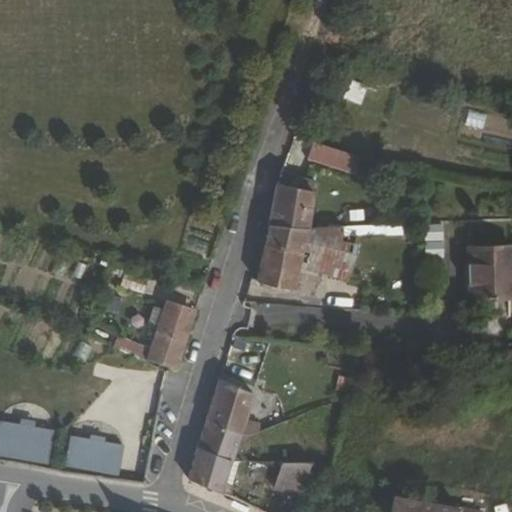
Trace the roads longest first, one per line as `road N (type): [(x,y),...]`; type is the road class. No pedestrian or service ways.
road 1 (residential): [(165,504),(241,239),(324,0)]
road 2 (tertiary): [(165,504),(32,484)]
